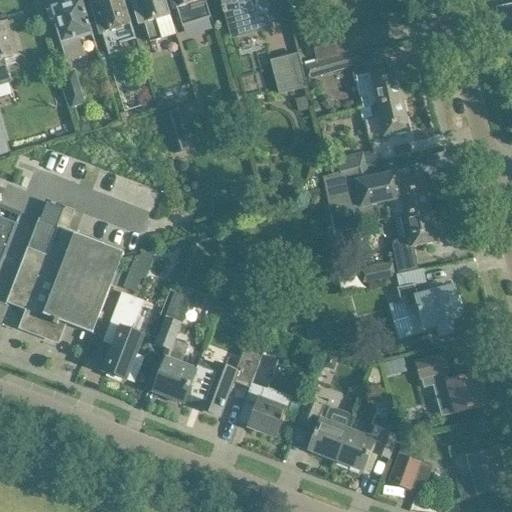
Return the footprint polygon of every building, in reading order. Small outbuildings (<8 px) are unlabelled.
[(93,35),(88,19),(81,0),(52,10),(63,45),(68,61),(82,56),(77,40),(93,35)] [(134,34),(126,7),(123,0),(95,0),(98,7),(92,8),(101,36),(102,35),(106,47),(121,42),(120,39),(134,34)] [(176,35),(165,0),(131,0),(140,26),(144,25),(150,44),(176,35)] [(170,0),(174,11),(176,10),(182,27),(211,18),(205,1),(204,0),(170,0)] [(220,0),(231,40),(271,30),(263,0),(220,0)] [(511,15),(511,4),(501,7),(503,18),(511,15)] [(0,86),(11,83),(4,62),(17,58),(12,43),(6,24),(0,25),(0,86)] [(318,62),(339,58),(338,53),(388,43),(384,27),(314,42),(318,62)] [(339,58),(318,62),(305,65),(308,79),(363,66),(359,53),(339,58)] [(298,55),(271,61),(279,95),(306,88),(298,55)] [(83,93),(93,92),(89,63),(78,65),(83,93)] [(357,78),(364,110),(403,101),(396,70),(376,74),(357,78)] [(85,105),(74,71),(61,75),(72,109),(85,105)] [(328,98),(324,98),(320,102),(320,106),(327,111),(332,111),(334,107),(334,103),(328,98)] [(364,110),(361,111),(363,122),(365,122),(370,141),(384,138),(384,139),(390,137),(410,133),(403,101),(371,108),(364,110)] [(176,111),(161,116),(174,155),(189,150),(176,111)] [(334,176),(366,168),(363,155),(331,164),(334,176)] [(334,176),(323,179),(335,232),(376,223),(373,208),(387,204),(390,220),(405,217),(430,211),(424,179),(399,184),(397,173),(369,179),(366,168),(334,176)] [(66,207),(65,211),(48,204),(41,221),(40,220),(28,250),(30,251),(16,285),(9,304),(10,305),(11,304),(28,311),(22,328),(21,328),(20,329),(58,344),(59,342),(58,342),(64,325),(93,336),(100,318),(125,255),(68,232),(76,211),(66,207)] [(0,271),(20,218),(0,210),(0,271)] [(430,211),(405,217),(410,239),(395,242),(392,247),(395,260),(415,256),(414,248),(437,243),(430,211)] [(198,230),(201,243),(218,239),(215,227),(198,230)] [(363,284),(395,277),(392,264),(360,271),(363,284)] [(423,271),(397,277),(400,288),(397,289),(400,300),(405,299),(407,304),(406,304),(415,334),(438,328),(440,337),(460,332),(456,317),(461,316),(453,289),(417,299),(415,287),(426,285),(423,271)] [(130,274),(125,289),(136,293),(141,278),(130,274)] [(184,404),(201,363),(199,362),(195,373),(180,367),(188,347),(175,342),(181,325),(190,301),(191,301),(191,300),(175,294),(162,328),(155,346),(170,352),(155,393),(184,404)] [(122,295),(103,343),(114,347),(104,373),(126,382),(127,381),(134,383),(144,360),(136,357),(144,337),(131,332),(140,309),(130,305),(132,299),(122,295)] [(250,390),(258,368),(261,360),(243,354),(236,374),(216,366),(215,368),(201,363),(184,404),(186,405),(187,400),(201,405),(199,410),(219,417),(222,410),(223,410),(225,405),(224,404),(232,383),(250,390)] [(327,355),(323,367),(332,371),(337,358),(327,355)] [(259,401),(249,429),(276,439),(282,424),(284,424),(285,420),(283,419),(286,411),(291,398),(268,389),(278,362),(263,356),(261,360),(258,368),(250,390),(262,394),(259,401)] [(445,356),(415,364),(420,382),(422,381),(424,389),(433,387),(441,419),(485,407),(477,375),(448,383),(446,374),(449,373),(445,356)] [(336,462),(348,432),(353,419),(347,415),(337,411),(330,410),(307,402),(298,426),(309,430),(304,444),(311,447),(309,452),(336,462)] [(348,432),(336,462),(363,473),(365,467),(372,469),(376,456),(389,461),(399,437),(375,428),(371,441),(348,432)] [(480,441),(465,446),(473,477),(457,482),(462,501),(508,488),(497,451),(484,455),(480,441)] [(389,482),(388,484),(389,484),(390,484),(410,491),(410,492),(411,492),(412,491),(411,491),(421,465),(422,464),(421,463),(424,454),(406,447),(402,457),(400,456),(399,455),(398,457),(399,457),(389,483),(389,482)]
